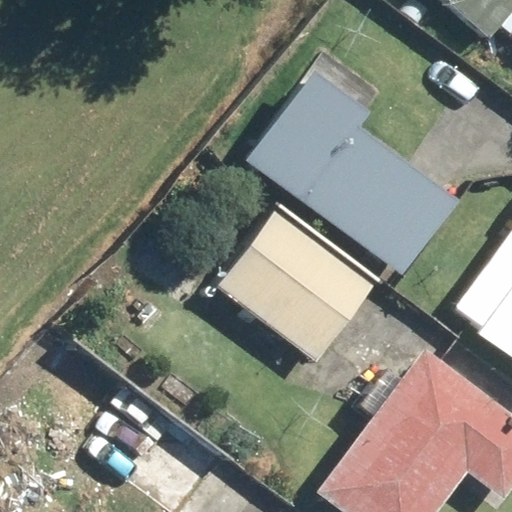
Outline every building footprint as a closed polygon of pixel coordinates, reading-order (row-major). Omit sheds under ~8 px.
[(511,0),(448,0),(486,32),(511,1),(511,0)] [(298,67),(237,147),(387,261),(439,192),(340,117),(348,105),(298,67)] [(278,199),(211,282),(303,357),(371,273),(278,199)] [(511,277),(478,321),(511,348),(511,277)] [(83,336),(28,401),(162,511),(187,511),(231,459),(83,336)] [(511,411),(426,346),(318,485),(352,511),(436,511),(468,470),(500,494),(511,478),(511,411)]
